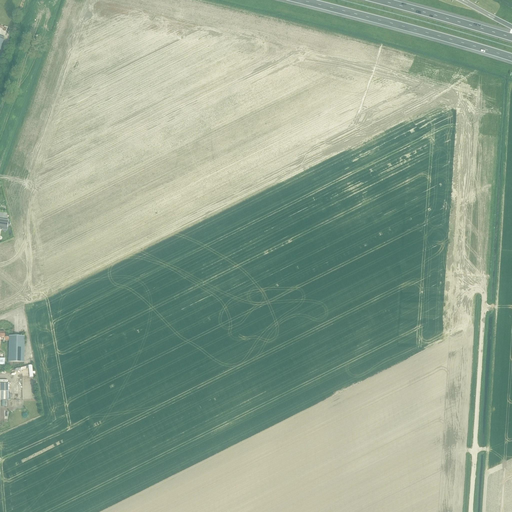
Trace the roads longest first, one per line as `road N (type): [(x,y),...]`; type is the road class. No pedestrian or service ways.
road 1 (motorway): [(299,0),(511,58)]
road 2 (unclassified): [(470,511),(484,298)]
road 3 (motorway): [(511,37),(374,0)]
